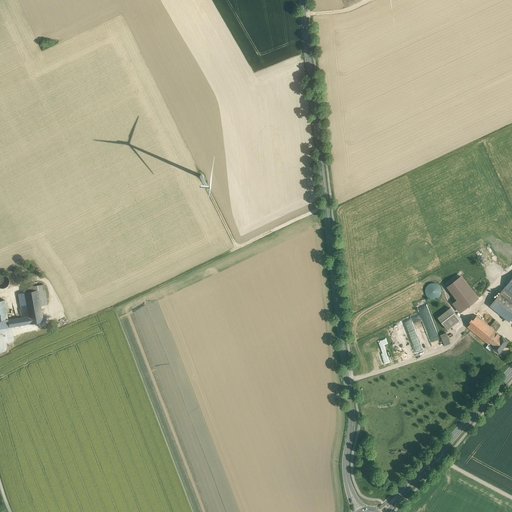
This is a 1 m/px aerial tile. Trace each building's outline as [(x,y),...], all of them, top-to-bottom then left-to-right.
[(9,284),(9,281),(9,279),(7,276),(5,275),(2,274),(0,274),(0,287),(2,288),(5,288),(7,286),(9,284)] [(478,298),(461,277),(448,287),(458,300),(465,309),(478,298)] [(511,278),(501,292),(511,301),(511,278)] [(426,297),(440,298),(441,284),(427,283),(426,297)] [(8,320),(3,320),(4,328),(43,321),(38,290),(18,293),(21,309),(20,309),(21,317),(8,320)] [(511,318),(511,301),(501,292),(490,306),(509,322),(511,318)] [(465,309),(458,300),(454,303),(460,312),(465,309)] [(450,308),(438,317),(447,330),(460,320),(450,308)] [(68,323),(63,312),(58,314),(63,325),(68,323)] [(497,332),(477,315),(467,327),(487,343),(497,332)] [(500,324),(495,320),(491,326),(496,330),(500,324)] [(430,344),(424,323),(415,325),(422,349),(427,348),(426,345),(430,344)] [(448,332),(440,335),(444,343),(451,341),(448,332)] [(502,336),(497,332),(487,343),(492,347),(492,348),(499,353),(509,341),(502,336)]
